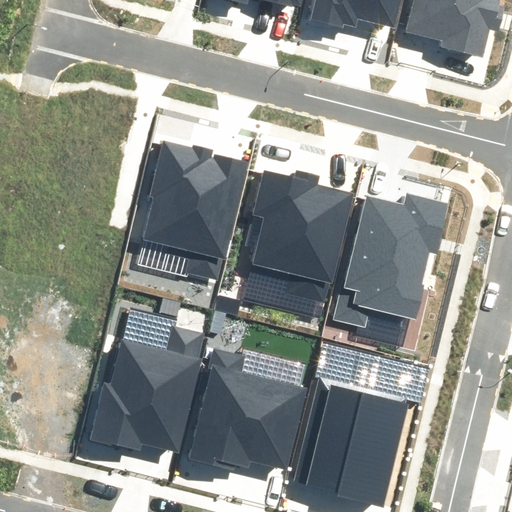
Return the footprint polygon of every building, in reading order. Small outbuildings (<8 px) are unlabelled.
[(186,273),(217,280),(223,259),(226,260),(249,163),(215,155),(214,158),(211,157),(213,149),(193,144),(192,147),(163,140),(149,197),(154,198),(143,240),(170,246),(169,253),(190,258),(186,273)] [(287,293),(324,302),(329,283),(332,284),(355,194),(319,184),(321,175),(296,169),(294,177),(263,170),(251,214),(264,217),(252,264),(292,274),(287,293)] [(333,319),(365,327),(370,309),(416,320),(424,284),(423,284),(430,252),(437,254),(449,203),(407,193),(404,205),(366,196),(351,259),(347,258),(333,319)] [(143,444),(179,453),(203,358),(199,357),(205,334),(172,325),(166,349),(123,338),(111,383),(105,382),(91,439),(141,452),(143,444)] [(287,470),(308,388),(242,371),(246,356),(214,349),(209,368),(212,369),(189,459),(234,470),(235,464),(248,468),(250,461),(287,470)] [(384,508),(409,403),(406,403),(407,398),(319,377),(293,486),(384,508)]
